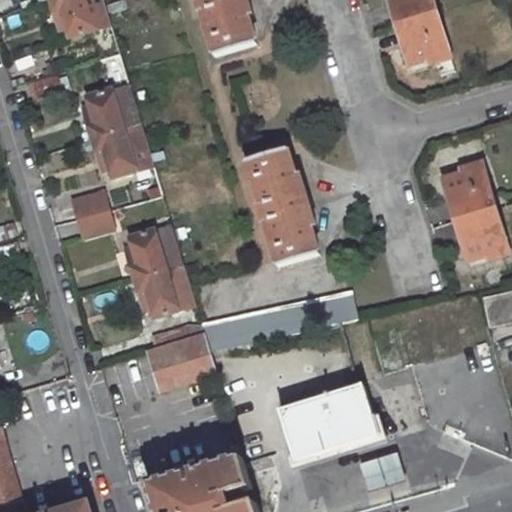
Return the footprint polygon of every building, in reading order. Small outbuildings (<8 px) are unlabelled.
[(0,0),(0,12),(14,8),(11,0),(0,0)] [(97,10),(93,0),(57,0),(51,2),(60,33),(67,32),(70,41),(94,34),(87,13),(97,10)] [(190,0),(195,15),(200,13),(213,58),(255,46),(240,0),(190,0)] [(387,0),(408,68),(449,55),(432,0),(387,0)] [(115,61),(97,72),(108,88),(125,77),(115,61)] [(141,128),(130,90),(111,95),(89,101),(91,110),(85,112),(94,141),(141,128)] [(141,128),(94,141),(104,174),(110,172),(113,182),(154,169),(141,128)] [(262,225),(275,269),(319,255),(287,151),(244,164),(257,209),(254,210),(259,226),(262,225)] [(507,249),(482,169),(442,182),(465,262),(507,249)] [(72,204),(77,222),(109,214),(104,196),(72,204)] [(109,214),(77,222),(82,241),(114,233),(109,214)] [(128,254),(137,282),(184,268),(173,231),(131,242),(134,252),(128,254)] [(184,268),(137,282),(146,311),(151,310),(155,322),(196,309),(184,268)] [(511,291),(481,299),(488,330),(511,323),(511,291)] [(352,294),(202,327),(202,329),(205,339),(210,356),(359,322),(352,294)] [(156,353),(205,339),(202,329),(189,329),(152,339),(156,353)] [(217,378),(210,356),(205,339),(156,353),(149,355),(161,394),(217,378)] [(280,414),(298,465),(346,449),(380,438),(363,387),(280,414)] [(0,506),(22,500),(1,431),(0,431),(0,506)] [(400,455),(362,466),(371,494),(408,483),(400,455)] [(257,511),(242,461),(149,489),(156,511),(257,511)]
